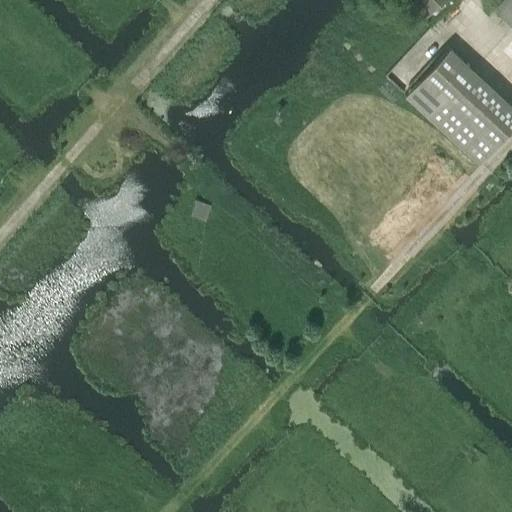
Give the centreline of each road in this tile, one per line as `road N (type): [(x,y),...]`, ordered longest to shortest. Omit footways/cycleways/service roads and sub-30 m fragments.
road 1 (track): [(175,504),(453,202)]
road 2 (track): [(0,235),(206,0)]
road 3 (track): [(168,511),(175,504),(0,455)]
